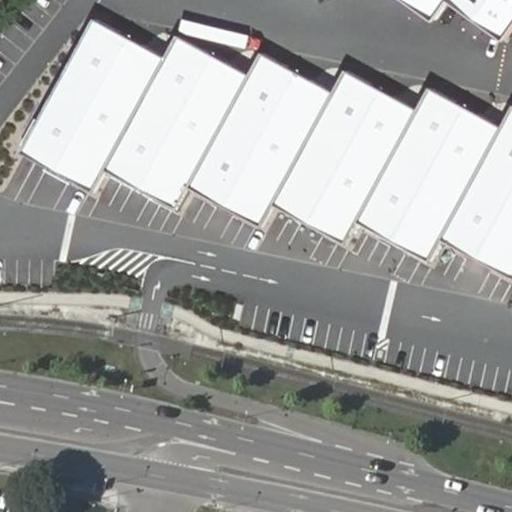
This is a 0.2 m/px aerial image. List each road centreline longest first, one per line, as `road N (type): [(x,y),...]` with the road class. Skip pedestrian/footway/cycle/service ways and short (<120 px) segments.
road 1 (primary): [(511,507),(143,414)]
road 2 (primary): [(0,448),(341,511)]
road 3 (primary): [(143,414),(0,386)]
road 4 (unclassified): [(143,414),(0,414)]
